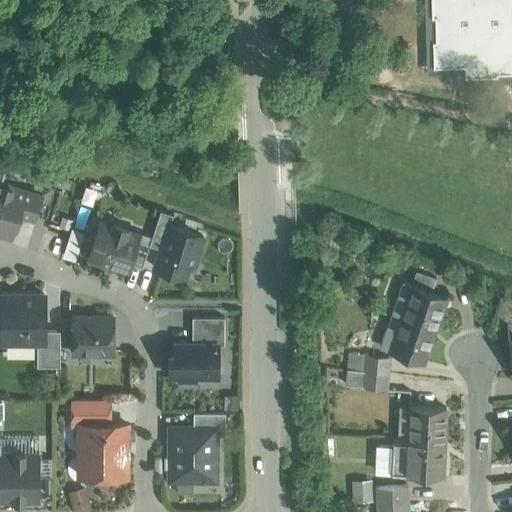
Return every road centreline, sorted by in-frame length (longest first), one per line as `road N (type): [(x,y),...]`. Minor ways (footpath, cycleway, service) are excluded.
road 1 (residential): [(268,511),(253,0)]
road 2 (residential): [(148,511),(151,338),(135,303),(116,289),(0,255)]
road 3 (residential): [(479,511),(474,359)]
